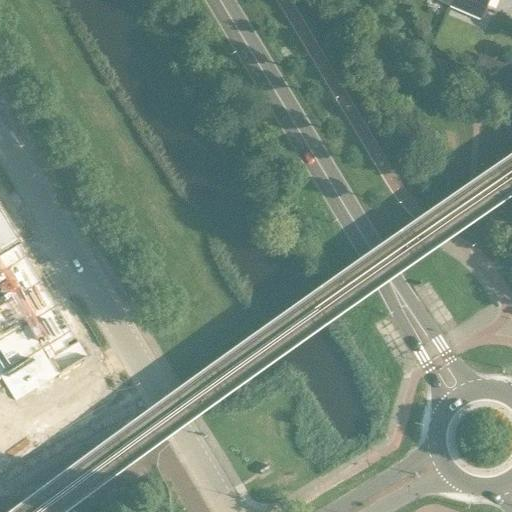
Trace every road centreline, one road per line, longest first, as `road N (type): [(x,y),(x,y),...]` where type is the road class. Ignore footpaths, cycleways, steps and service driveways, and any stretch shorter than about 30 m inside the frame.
road 1 (residential): [(229,511),(0,134)]
road 2 (tertiary): [(396,294),(218,0)]
road 3 (unclassified): [(436,448),(329,511)]
road 4 (tertiary): [(396,294),(398,315),(449,404)]
road 5 (tertiary): [(469,391),(396,294)]
